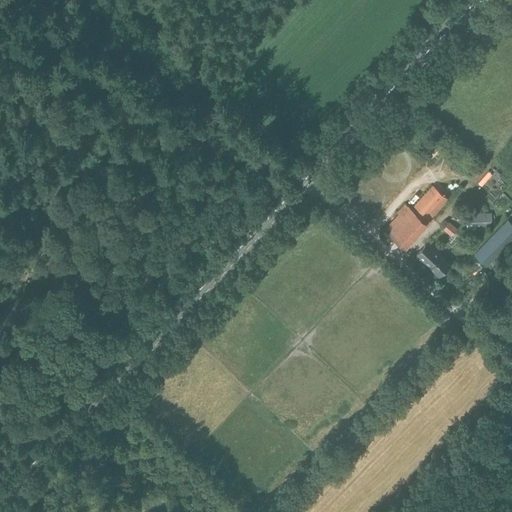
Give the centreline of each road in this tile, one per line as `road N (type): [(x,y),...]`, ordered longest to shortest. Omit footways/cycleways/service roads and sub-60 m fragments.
road 1 (primary): [(0,499),(480,0)]
road 2 (track): [(105,0),(303,183)]
